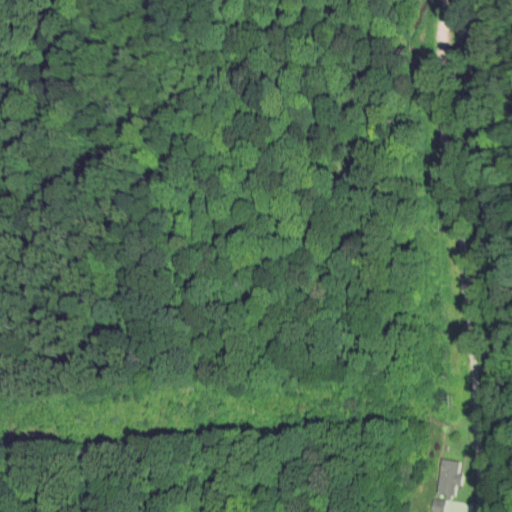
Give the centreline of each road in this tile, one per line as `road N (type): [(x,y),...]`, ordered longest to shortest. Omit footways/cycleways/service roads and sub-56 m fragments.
road 1 (residential): [(436,0),(440,121),(473,219),(478,491),(469,511)]
road 2 (residential): [(160,0),(153,188),(132,227),(96,259),(0,295)]
